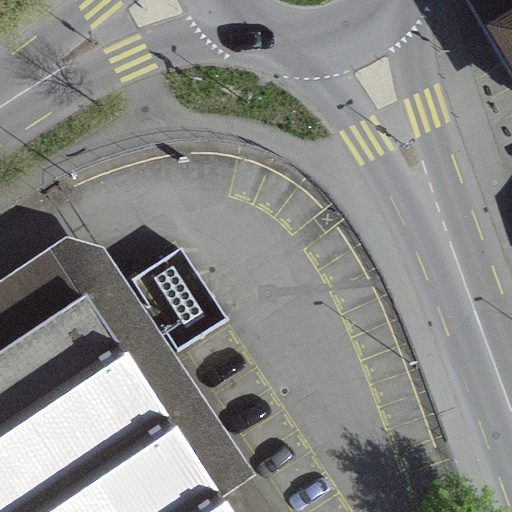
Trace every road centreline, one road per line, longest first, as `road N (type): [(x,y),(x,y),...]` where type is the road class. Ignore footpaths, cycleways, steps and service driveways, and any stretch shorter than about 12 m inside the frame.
road 1 (secondary): [(355,27),(511,417)]
road 2 (secondary): [(0,105),(168,0)]
road 3 (secondary): [(225,0),(273,34),(329,37),(355,27)]
